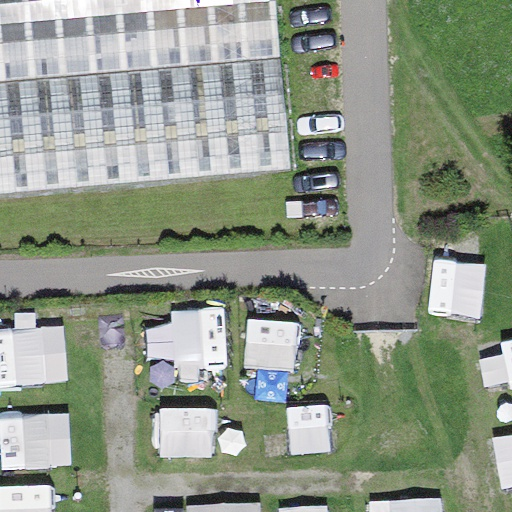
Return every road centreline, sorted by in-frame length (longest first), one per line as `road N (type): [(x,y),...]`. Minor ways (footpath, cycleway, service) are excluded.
road 1 (track): [(132,511),(130,350),(449,327),(477,511)]
road 2 (track): [(134,490),(472,471)]
